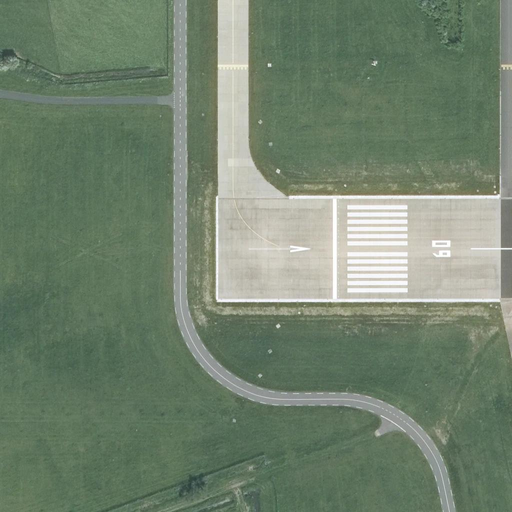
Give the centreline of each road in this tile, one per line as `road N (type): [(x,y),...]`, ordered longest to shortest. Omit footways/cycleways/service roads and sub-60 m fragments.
road 1 (unclassified): [(179,0),(179,297),(192,342),(218,375),(260,397),(353,400),(388,411),(434,458),(448,511)]
road 2 (track): [(165,511),(378,434)]
